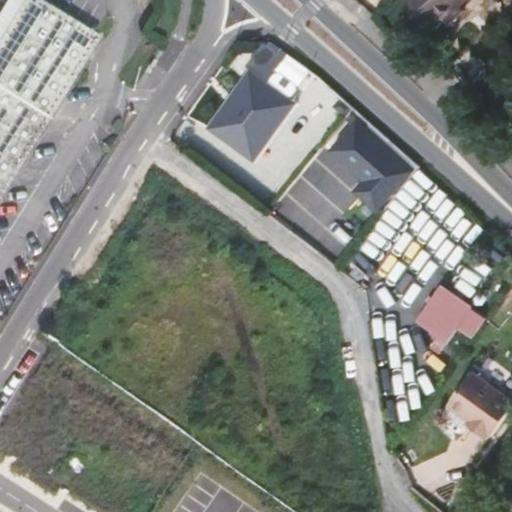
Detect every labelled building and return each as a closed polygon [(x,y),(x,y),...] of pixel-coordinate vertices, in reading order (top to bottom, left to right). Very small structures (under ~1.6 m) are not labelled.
[(0,210),(71,84),(98,38),(37,0),(19,0),(0,31),(0,210)] [(4,0),(0,7),(0,31),(19,0),(4,0)] [(410,0),(437,29),(449,18),(464,3),(467,0),(410,0)] [(469,8),(464,3),(449,18),(454,23),(469,8)] [(455,62),(449,68),(471,89),(493,67),(471,46),(455,62)] [(302,74),(286,63),(274,79),(290,91),(302,74)] [(252,75),(290,103),(298,102),(251,68),(208,127),(256,161),(254,154),(216,126),(252,75)] [(252,75),(216,126),(254,154),(290,103),(252,75)] [(254,154),(256,161),(298,102),(290,103),(254,154)] [(381,213),(422,162),(398,141),(357,111),(328,146),(363,181),(355,191),(381,213)] [(487,318),(444,287),(419,321),(439,335),(435,342),(444,348),(458,328),(472,338),(487,318)] [(511,410),(511,403),(471,374),(449,404),(472,420),(468,425),(488,439),(491,435),(493,436),(511,410)] [(407,428),(397,419),(390,427),(400,436),(407,428)] [(103,492),(136,511),(140,511),(161,478),(125,456),(103,492)]
